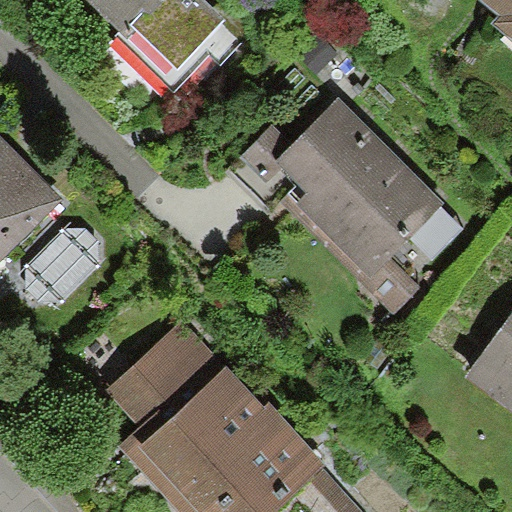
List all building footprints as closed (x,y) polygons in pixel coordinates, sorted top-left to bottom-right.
[(85,0),(121,33),(130,23),(177,68),(224,19),(203,0),(85,0)] [(511,0),(479,0),(498,16),(490,25),(511,44),(511,0)] [(443,203),(338,101),(296,144),(274,122),(225,171),(272,217),(283,205),(393,312),(418,286),(389,258),(443,203)] [(0,263),(65,200),(0,133),(0,263)] [(511,316),(464,381),(511,416),(511,316)] [(265,410),(183,320),(107,389),(142,427),(119,448),(177,511),(273,511),(310,479),(322,468),(326,464),(272,404),(265,410)] [(362,511),(322,468),(310,479),(340,511),(362,511)]
